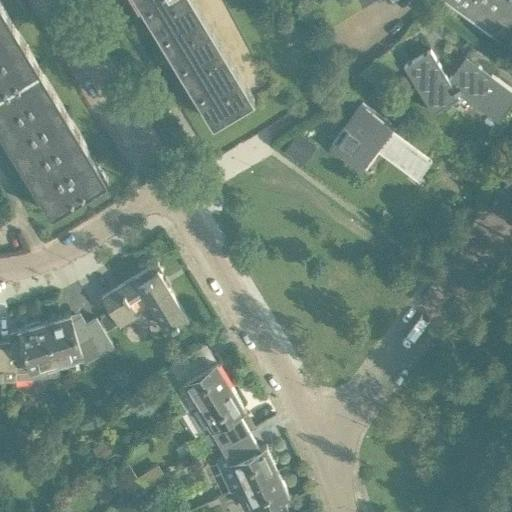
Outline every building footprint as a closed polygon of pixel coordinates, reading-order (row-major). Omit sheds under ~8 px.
[(0,0),(0,128),(50,212),(107,177),(0,0)] [(140,0),(212,119),(249,97),(190,0),(140,0)] [(342,17),(331,0),(321,0),(319,2),(332,24),(342,17)] [(353,11),(346,0),(331,0),(342,17),(353,11)] [(363,5),(360,0),(346,0),(353,11),(363,5)] [(511,28),(511,0),(450,0),(504,39),(511,28)] [(308,8),(322,30),(332,24),(319,2),(308,8)] [(441,19),(434,29),(441,35),(448,25),(441,19)] [(470,96),(499,117),(511,99),(511,89),(465,55),(448,79),(430,48),(410,60),(437,106),(457,94),(455,90),(460,87),(471,95),(470,96)] [(387,126),(391,122),(362,101),(330,144),(359,164),(374,144),(418,176),(431,158),(387,126)] [(285,146),(304,161),(318,143),(300,128),(285,146)] [(185,314),(168,285),(169,284),(165,277),(163,277),(159,270),(163,268),(158,260),(101,294),(120,326),(141,314),(139,310),(151,303),(165,326),(185,314)] [(70,311),(44,319),(57,361),(82,353),(97,346),(100,353),(114,345),(96,316),(86,321),(83,316),(72,319),(70,311)] [(57,361),(44,319),(18,326),(20,335),(10,338),(10,344),(0,344),(0,349),(3,379),(16,377),(56,374),(60,372),(57,361)] [(231,382),(217,358),(211,362),(200,345),(169,364),(179,382),(177,393),(186,409),(231,382)] [(249,427),(239,409),(245,405),(231,382),(186,409),(201,432),(208,428),(215,442),(219,440),(221,443),(249,427)] [(260,445),(249,427),(221,443),(226,452),(216,458),(231,489),(241,484),(278,467),(266,442),(260,445)] [(102,457),(118,448),(110,435),(94,444),(102,457)] [(278,467),(241,484),(252,509),(253,509),(254,511),(289,511),(283,495),(289,492),(278,467)] [(92,487),(107,500),(123,482),(108,468),(92,487)] [(143,471),(129,479),(141,489),(150,483),(143,471)] [(123,511),(132,511),(145,498),(128,484),(113,503),(123,511)] [(141,507),(147,511),(159,511),(146,501),(141,507)]
